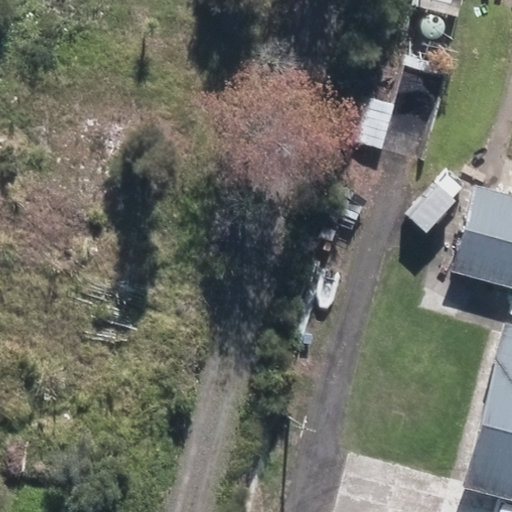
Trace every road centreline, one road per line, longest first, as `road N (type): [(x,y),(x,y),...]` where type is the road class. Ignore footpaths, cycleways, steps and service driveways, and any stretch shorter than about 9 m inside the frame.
road 1 (track): [(209,511),(341,0)]
road 2 (track): [(321,511),(403,195)]
